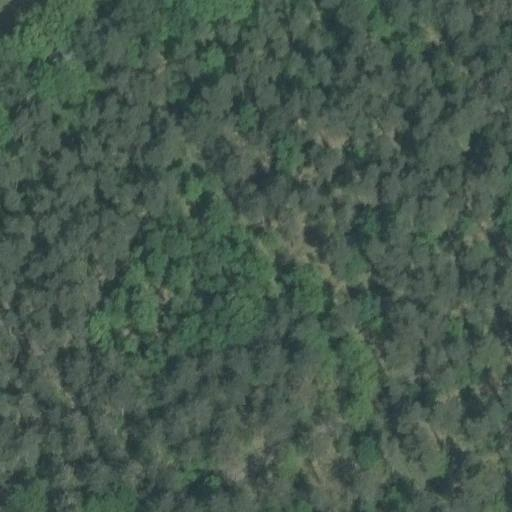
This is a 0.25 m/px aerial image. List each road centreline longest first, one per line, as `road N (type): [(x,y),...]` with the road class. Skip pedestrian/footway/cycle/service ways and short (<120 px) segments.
road 1 (track): [(432,511),(140,79)]
road 2 (track): [(121,511),(511,312)]
road 3 (unclassified): [(0,97),(150,0)]
